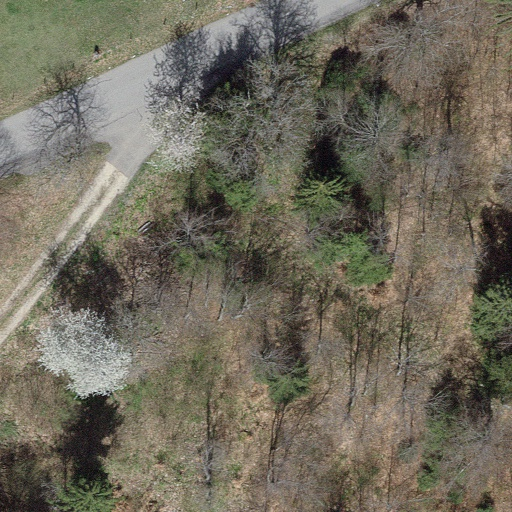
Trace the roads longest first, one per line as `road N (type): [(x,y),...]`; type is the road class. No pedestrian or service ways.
road 1 (track): [(204,39),(0,312)]
road 2 (unclassified): [(294,0),(0,138)]
